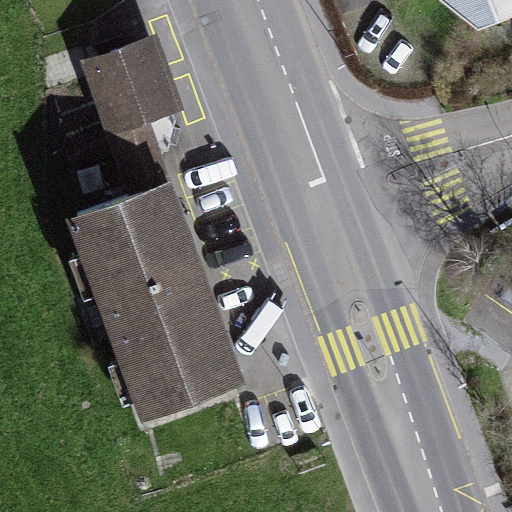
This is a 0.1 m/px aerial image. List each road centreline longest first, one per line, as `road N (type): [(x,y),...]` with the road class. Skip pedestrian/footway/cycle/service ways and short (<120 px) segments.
road 1 (secondary): [(323,213),(434,511)]
road 2 (secondary): [(248,0),(323,213)]
road 3 (residential): [(323,213),(511,143)]
